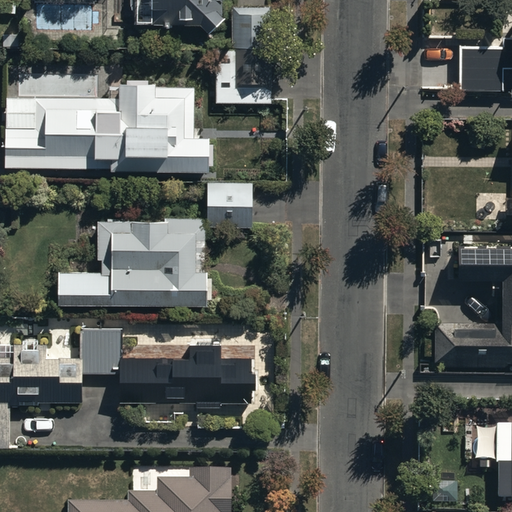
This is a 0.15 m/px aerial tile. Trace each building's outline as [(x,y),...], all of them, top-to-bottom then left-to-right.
[(129,0),(129,1),(129,2),(129,3),(130,3),(130,4),(130,5),(130,6),(131,7),(131,8),(132,8),(132,9),(132,10),(133,10),(134,22),(198,22),(206,33),(222,18),(221,0),(129,0)] [(270,6),(232,6),(232,45),(216,45),(216,102),(271,101),(270,6)] [(501,45),(458,45),(458,88),(500,89),(500,67),(511,66),(511,21),(511,35),(501,35),(501,45)] [(119,97),(7,96),(5,166),(208,170),(209,137),(194,136),(195,97),(185,97),(185,95),(156,95),(155,83),(119,82),(119,97)] [(207,181),(207,226),(252,226),(252,181),(207,181)] [(101,270),(58,270),(58,303),(206,303),(206,297),(211,297),(211,274),(207,274),(207,247),(205,247),(205,217),(97,217),(97,257),(101,257),(101,270)] [(511,243),(455,243),(455,277),(500,278),(500,321),(442,321),(442,365),(511,365),(511,243)] [(82,357),(82,371),(118,371),(118,399),(194,399),(194,406),(221,406),(221,399),(251,399),(251,358),(220,358),(220,344),(189,344),(189,356),(135,356),(135,345),(121,345),(121,328),(82,328),(82,357)] [(82,371),(82,357),(46,357),(46,341),(0,341),(0,445),(10,446),(10,404),(37,404),(37,400),(82,401),(82,371)] [(511,461),(496,461),(496,499),(511,498),(511,461)] [(190,470),(190,478),(157,478),(157,492),(128,491),(128,502),(69,501),(68,511),(231,511),(232,470),(190,470)]
